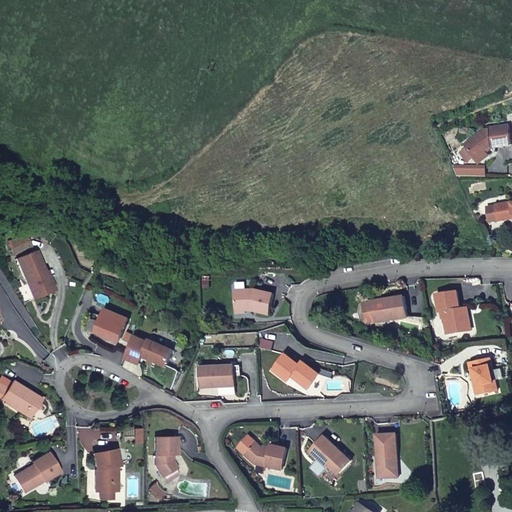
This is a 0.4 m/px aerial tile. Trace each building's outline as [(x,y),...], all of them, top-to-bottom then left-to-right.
[(486,153),(488,156),(494,152),(493,147),(510,144),(507,124),(486,127),(486,129),(481,130),(464,144),(466,147),(474,157),(476,160),(486,153)] [(474,157),(466,147),(460,152),(467,162),(474,157)] [(478,163),(488,156),(486,153),(476,160),(478,163)] [(511,232),(511,202),(496,204),(496,205),(499,220),(500,229),(511,228),(511,232)] [(499,220),(496,205),(487,207),(490,222),(499,220)] [(16,259),(34,301),(55,292),(35,251),(16,259)] [(466,330),(463,307),(459,307),(456,290),(435,293),(438,311),(442,310),(445,333),(466,330)] [(256,291),(235,292),(235,313),(244,312),(244,309),(251,309),(251,312),(269,316),(274,296),(256,291)] [(384,303),(377,304),(374,302),(368,303),(368,304),(371,323),(371,325),(405,319),(402,298),(384,300),(384,303)] [(371,323),(368,304),(362,305),(364,324),(371,323)] [(128,321),(105,312),(99,327),(105,330),(102,336),(119,343),(128,321)] [(105,330),(99,327),(96,334),(102,336),(105,330)] [(175,351),(150,340),(149,342),(134,336),(125,359),(140,365),(143,357),(167,368),(175,351)] [(299,367),(285,356),(272,373),(287,384),(292,378),(308,392),(320,376),(302,363),(299,367)] [(468,364),(472,382),(475,382),(478,396),(497,392),(490,359),(468,364)] [(221,385),(235,385),(235,377),(235,367),(235,366),(200,368),(201,389),(221,388),(221,385)] [(24,409),(31,414),(40,400),(11,382),(6,390),(0,399),(0,400),(21,414),(24,409)] [(29,418),(31,414),(24,409),(21,414),(29,418)] [(375,437),(376,457),(379,457),(379,462),(377,462),(378,479),(398,478),(396,436),(375,437)] [(154,437),(155,466),(161,477),(177,468),(172,461),(171,461),(171,455),(176,455),(175,437),(154,437)] [(327,463),(341,476),(353,463),(325,438),(310,455),(323,467),(325,466),(327,463)] [(270,453),(262,451),(256,445),(246,457),(255,468),(283,474),(288,451),(271,448),(270,453)] [(96,493),(100,493),(113,492),(119,492),(118,467),(120,467),(116,450),(94,455),(98,471),(100,470),(100,477),(95,478),(96,493)] [(38,483),(44,480),(45,482),(60,472),(47,453),(32,463),(34,465),(15,477),(25,493),(39,485),(38,483)] [(339,478),(341,476),(327,463),(325,466),(323,467),(327,471),(329,469),(339,478)] [(161,493),(155,484),(148,489),(154,498),(159,499),(165,494),(161,493)] [(113,492),(100,493),(101,501),(113,500),(113,492)] [(374,511),(361,503),(355,511),(374,511)]
